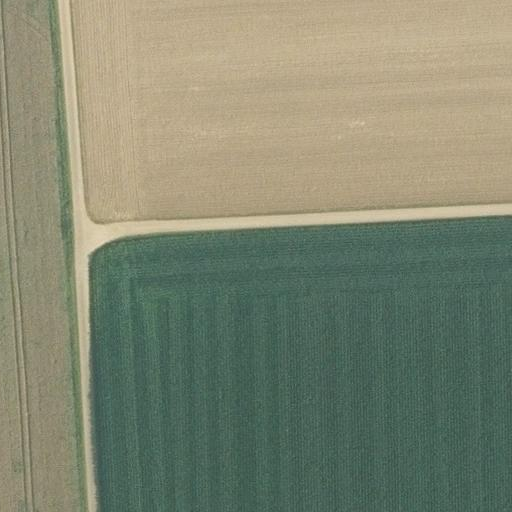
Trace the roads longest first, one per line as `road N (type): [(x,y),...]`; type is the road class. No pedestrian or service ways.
road 1 (track): [(68,0),(95,511)]
road 2 (track): [(511,208),(81,231)]
